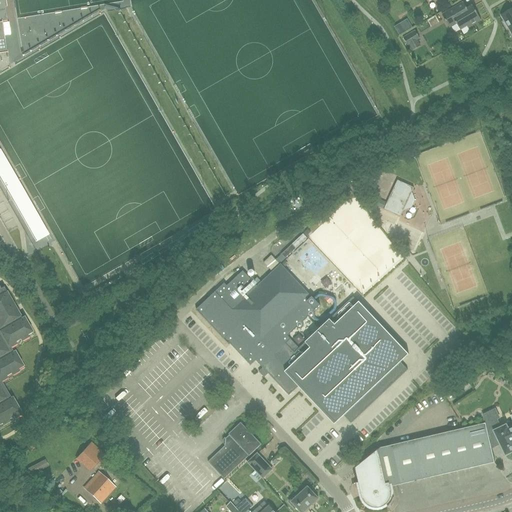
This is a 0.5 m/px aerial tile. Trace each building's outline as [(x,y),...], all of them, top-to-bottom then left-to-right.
[(456,24),(460,30),(467,26),(468,28),(481,21),(472,6),(467,9),(463,3),(442,15),(449,28),(456,24)] [(509,28),(511,33),(511,9),(501,16),(505,22),(503,23),(507,29),(509,28)] [(407,46),(409,45),(420,39),(415,31),(403,38),(407,46)] [(397,180),(384,209),(400,217),(404,209),(410,207),(413,201),(411,195),(414,188),(397,180)] [(307,239),(313,234),(312,232),(297,244),(305,252),(315,244),(312,241),(309,242),(307,239)] [(272,271),(280,264),(272,255),(271,255),(263,263),(264,263),(272,271)] [(334,424),(334,425),(344,416),(351,423),(408,370),(401,362),(409,355),(364,307),(359,302),(358,303),(353,297),(294,353),(286,344),(291,340),(288,336),(297,328),(298,329),(301,329),(302,328),(303,326),(304,324),(303,322),(308,317),(310,318),(312,318),(314,317),(315,316),(315,313),(314,312),(320,306),(312,297),(311,298),(281,265),(258,287),(243,271),(229,285),(226,282),(196,310),(229,345),(230,345),(229,344),(229,343),(250,365),(250,366),(251,366),(256,361),(263,368),(259,372),(264,378),(268,374),(289,395),(300,385),(335,423),(334,424)] [(0,424),(1,424),(2,426),(10,422),(8,420),(13,417),(14,419),(22,415),(12,398),(11,399),(1,382),(7,378),(6,376),(10,374),(12,376),(19,372),(17,370),(23,366),(15,352),(13,352),(10,348),(16,344),(15,342),(20,339),(21,342),(28,338),(27,336),(32,332),(24,317),(22,319),(4,287),(0,289),(0,288),(0,424)] [(457,379),(440,390),(446,399),(464,387),(457,379)] [(511,422),(501,428),(498,429),(494,420),(490,422),(487,415),(490,413),(490,412),(483,415),(485,424),(490,445),(498,441),(505,456),(511,452),(511,422)] [(241,423),(229,434),(230,435),(226,439),(225,438),(226,439),(226,444),(225,445),(226,446),(208,462),(225,479),(249,456),(250,456),(262,444),(241,423)] [(485,425),(379,448),(355,468),(358,483),(359,491),(362,498),(365,504),(372,508),(383,507),(387,505),(389,507),(394,498),(391,496),(392,491),(390,485),(399,482),(400,485),(494,463),(485,425)] [(90,442),(77,456),(91,470),(98,462),(105,469),(112,462),(90,442)] [(248,463),(263,479),(273,470),(258,454),(248,463)] [(251,466),(228,486),(233,491),(256,472),(251,466)] [(157,480),(164,474),(159,470),(153,476),(157,480)] [(100,502),(114,487),(98,473),(85,488),(100,502)] [(436,482),(442,504),(446,503),(440,481),(436,482)] [(295,508),(296,507),(300,511),(304,511),(318,499),(308,487),(296,497),(295,496),(288,502),(295,508)] [(241,511),(245,511),(253,505),(247,498),(237,507),(241,511)] [(226,507),(231,511),(239,511),(231,502),(226,507)] [(274,511),(270,507),(269,507),(264,502),(260,506),(265,511),(263,511),(274,511)]
